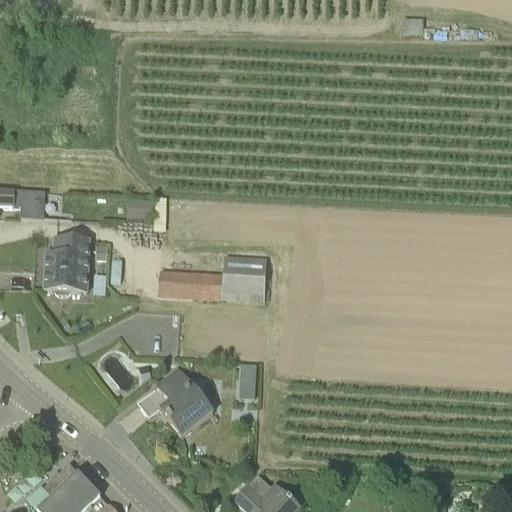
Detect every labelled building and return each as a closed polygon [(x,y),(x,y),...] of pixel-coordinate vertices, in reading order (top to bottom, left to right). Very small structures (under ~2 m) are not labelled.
[(0,212),(14,213),(38,214),(39,197),(15,196),(0,194),(0,212)] [(127,222),(151,224),(152,204),(128,203),(127,222)] [(45,260),(45,272),(45,275),(34,275),(33,295),(53,296),(57,300),(66,300),(69,297),(86,297),(89,245),(54,244),(54,260),(45,260)] [(96,249),(95,264),(106,264),(107,250),(96,249)] [(159,300),(221,304),(221,305),(264,307),(266,263),(224,261),(223,279),(160,277),(159,300)] [(151,382),(148,370),(139,372),(141,384),(151,382)] [(240,370),(240,384),(255,384),(255,370),(240,370)] [(160,413),(182,441),(213,418),(204,405),(179,374),(137,406),(149,421),(160,413)] [(100,511),(106,507),(70,469),(45,493),(52,501),(40,511),(100,511)] [(298,511),(300,511),(274,488),(270,492),(257,480),(235,504),(244,511),(298,511)] [(349,488),(341,482),(336,489),(344,495),(349,488)]
